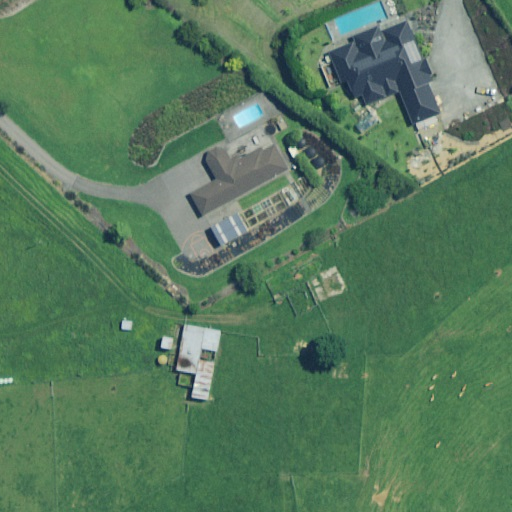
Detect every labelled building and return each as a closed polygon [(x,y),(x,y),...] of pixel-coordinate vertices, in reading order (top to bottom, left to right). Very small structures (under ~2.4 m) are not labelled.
[(428,83),(435,81),(426,59),(423,60),(408,21),(381,32),(380,27),(354,37),(356,43),(331,53),(343,84),(348,82),(356,100),(363,97),(367,106),(400,93),(412,125),(440,114),(428,83)] [(323,161),(300,139),(294,145),(317,168),(323,161)] [(407,160),(414,172),(447,153),(440,141),(407,160)] [(264,151),(262,148),(239,160),(237,156),(230,160),(223,146),(205,156),(217,179),(190,194),(201,216),(287,170),(275,146),(264,151)] [(247,232),(237,213),(211,227),(221,246),(247,232)] [(133,318),(123,317),(123,329),(132,329),(133,318)] [(221,332),(186,325),(178,371),(182,372),(179,385),(195,388),(193,397),(209,400),(221,332)]
